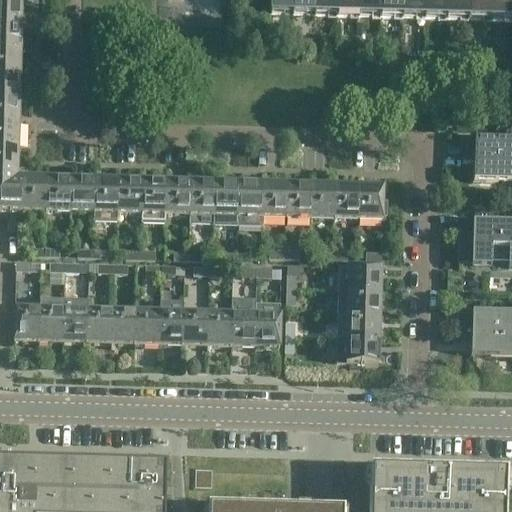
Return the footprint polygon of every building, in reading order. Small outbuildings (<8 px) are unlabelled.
[(293,18),(293,0),(271,0),(271,18),(293,18)] [(315,19),(315,0),(293,0),(293,18),(315,19)] [(337,19),(337,0),(315,0),(315,19),(337,19)] [(359,20),(359,0),(337,0),(337,19),(359,20)] [(381,20),(381,0),(359,0),(359,20),(381,20)] [(403,21),(403,0),(381,0),(381,20),(403,21)] [(425,22),(425,0),(403,0),(403,21),(425,22)] [(447,22),(447,0),(425,0),(425,22),(447,22)] [(469,23),(469,0),(447,0),(447,22),(469,23)] [(491,23),(491,0),(469,0),(469,23),(491,23)] [(511,23),(511,0),(491,0),(491,23),(511,23)] [(0,30),(20,31),(21,7),(0,6),(0,30)] [(0,54),(20,55),(20,31),(0,30),(0,54)] [(0,78),(19,79),(20,55),(0,54),(0,78)] [(19,79),(0,78),(0,103),(19,103),(19,79)] [(0,127),(18,127),(19,103),(0,103),(0,127)] [(0,151),(17,152),(18,127),(0,127),(0,151)] [(466,161),(463,161),(463,165),(474,165),(474,183),(511,184),(511,137),(510,137),(510,144),(467,143),(466,161)] [(0,175),(17,176),(17,152),(0,151),(0,175)] [(0,213),(20,214),(21,184),(16,184),(17,176),(0,175),(0,213)] [(45,215),(46,182),(21,182),(21,184),(20,214),(45,215)] [(69,215),(70,183),(46,182),(45,215),(69,215)] [(92,216),(93,183),(70,183),(69,215),(92,216)] [(116,217),(117,184),(93,183),(92,216),(92,226),(116,226),(116,217)] [(140,217),(141,185),(117,184),(116,217),(140,217)] [(164,227),(164,218),(165,185),(141,185),(140,217),(140,227),(164,227)] [(188,218),(189,186),(165,185),(164,218),(188,218)] [(212,219),(213,187),(189,186),(188,218),(188,228),(212,229),(212,219)] [(237,220),(238,187),(213,187),(212,219),(237,220)] [(261,220),(262,188),(238,187),(237,220),(261,220)] [(285,221),(286,189),(262,188),(261,220),(285,221)] [(309,222),(310,189),(286,189),(285,221),(309,222)] [(333,222),(334,190),(310,189),(309,222),(333,222)] [(357,223),(358,191),(334,190),(333,222),(357,223)] [(382,191),(358,191),(357,223),(381,224),(382,220),(385,220),(385,219),(385,206),(386,206),(386,205),(382,205),(382,191)] [(511,226),(472,225),(472,240),(464,239),(463,264),(471,264),(471,270),(490,270),(490,265),(508,265),(507,271),(511,271),(511,226)] [(44,261),(44,253),(29,252),(29,261),(44,261)] [(58,253),(44,253),(44,261),(58,261),(58,253)] [(91,263),(91,254),(77,253),(77,262),(91,263)] [(106,254),(92,254),(91,254),(91,263),(106,263),(106,254)] [(284,263),(284,254),(269,254),(269,263),(284,263)] [(298,255),(284,254),(284,263),(298,264),(298,255)] [(139,264),(139,255),(125,255),(125,263),(139,264)] [(155,256),(139,255),(139,264),(154,264),(155,256)] [(332,264),(332,255),(317,255),(317,264),(332,264)] [(346,255),(332,255),(332,264),(346,265),(346,255)] [(187,265),(187,256),(173,256),(173,265),(187,265)] [(202,257),(187,256),(187,265),(202,266),(202,257)] [(236,266),(236,258),(220,257),(220,266),(236,266)] [(365,265),(380,266),(380,257),(366,257),(365,265)] [(251,258),(236,258),(236,266),(250,267),(251,258)] [(15,266),(15,275),(30,276),(30,267),(15,266)] [(64,276),(64,268),(50,268),(49,276),(64,276)] [(78,268),(64,268),(64,276),(78,277),(78,268)] [(111,278),(112,269),(97,268),(97,277),(111,278)] [(126,269),(112,269),(111,278),(126,278),(126,269)] [(160,279),(160,271),(145,271),(145,279),(160,279)] [(175,271),(160,271),(160,279),(175,280),(175,271)] [(338,271),(337,295),(379,296),(380,272),(338,271)] [(208,280),(208,272),(193,272),(193,280),(208,280)] [(223,272),(208,272),(208,280),(222,281),(223,272)] [(256,282),(256,273),(241,273),(241,282),(256,282)] [(271,274),(256,273),(256,282),(270,282),(271,274)] [(295,279),(287,279),(286,294),(295,294),(295,279)] [(295,309),(295,294),(286,294),(286,308),(295,309)] [(379,320),(379,296),(337,295),(337,319),(379,320)] [(62,347),(63,304),(40,304),(39,314),(39,346),(62,347)] [(86,347),(87,315),(87,305),(63,304),(62,347),(86,347)] [(255,308),(255,319),(254,352),(278,352),(280,308),(255,308)] [(39,346),(39,314),(14,313),(13,345),(39,346)] [(110,348),(110,315),(87,315),(86,347),(110,348)] [(134,349),(135,316),(110,315),(110,348),(134,349)] [(158,349),(159,317),(135,316),(134,349),(158,349)] [(461,341),(463,341),(471,341),(470,359),(511,360),(511,316),(462,316),(461,341)] [(182,350),(183,317),(159,317),(158,349),(182,350)] [(206,351),(207,318),(183,317),(182,350),(206,351)] [(230,351),(231,319),(207,318),(206,351),(230,351)] [(254,352),(255,319),(231,319),(230,351),(254,352)] [(378,345),(379,320),(337,319),(336,343),(346,344),(378,345)] [(294,327),(285,327),(285,342),(293,342),(294,327)] [(293,357),(293,342),(285,342),(284,357),(293,357)] [(378,369),(378,345),(346,344),(345,368),(349,368),(349,372),(350,372),(362,372),(362,373),(364,373),(364,369),(378,369)] [(163,511),(164,472),(0,467),(0,511),(163,511)] [(502,511),(503,492),(497,492),(497,481),(376,478),(376,488),(370,488),(369,511),(502,511)]
